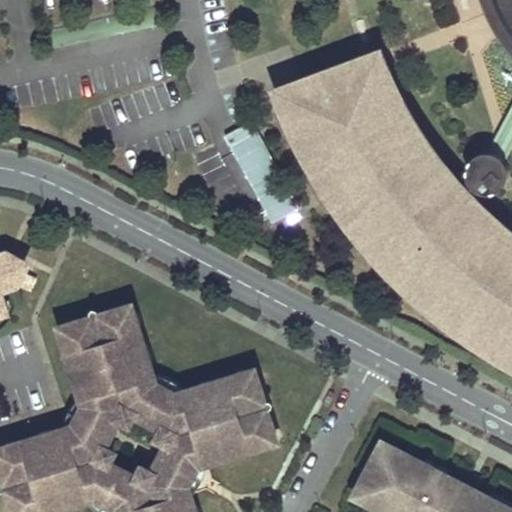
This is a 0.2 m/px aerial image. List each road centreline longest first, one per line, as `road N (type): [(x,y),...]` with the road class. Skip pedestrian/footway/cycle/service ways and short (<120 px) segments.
road 1 (tertiary): [(0,159),(74,189),(377,354)]
road 2 (residential): [(377,354),(296,511)]
road 3 (tertiary): [(377,354),(511,424)]
